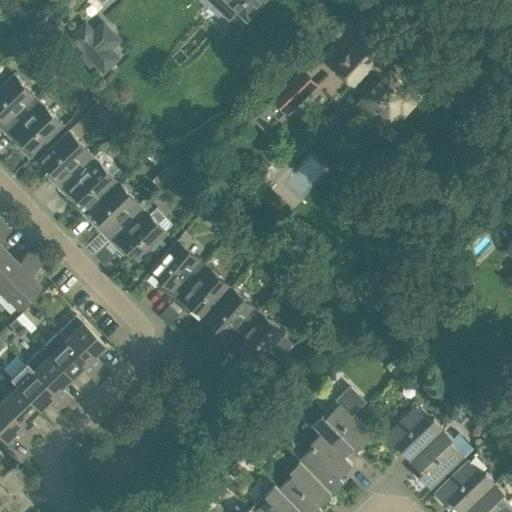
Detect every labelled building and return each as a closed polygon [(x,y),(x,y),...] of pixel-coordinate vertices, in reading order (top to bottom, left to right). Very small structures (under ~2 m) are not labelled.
[(263,0),(222,0),(217,6),(229,18),(238,8),(248,16),(263,0)] [(95,30),(86,21),(73,34),(105,68),(117,55),(109,47),(95,30)] [(390,71),(378,59),(384,52),(366,34),(335,67),(354,85),(371,66),(384,78),(361,102),(374,115),(380,108),(392,119),(402,108),(405,111),(418,96),(391,70),(390,71)] [(318,84),(304,69),(274,97),(275,98),(256,116),(268,128),(287,110),(288,112),(318,84)] [(0,126),(6,132),(40,99),(15,73),(0,87),(0,126)] [(31,158),(36,153),(65,125),(40,99),(6,132),(31,158)] [(103,108),(97,101),(85,112),(91,119),(103,108)] [(125,126),(123,128),(115,136),(122,143),(132,133),(125,126)] [(60,189),(95,155),(70,129),(41,157),(52,169),(46,174),(60,189)] [(60,189),(74,203),(85,214),(120,181),(95,155),(60,189)] [(85,214),(110,240),(144,206),(120,181),(85,214)] [(266,199),(254,213),(275,233),(288,219),(266,199)] [(151,213),(144,206),(110,240),(124,254),(129,249),(140,261),(152,250),(164,238),(170,232),(167,229),(173,223),(157,207),(151,213)] [(231,233),(236,228),(226,219),(218,228),(227,237),(231,233)] [(0,234),(3,238),(11,230),(4,223),(0,227),(0,234)] [(235,237),(238,236),(241,232),(236,228),(231,233),(235,237)] [(167,241),(164,238),(152,250),(155,253),(167,241)] [(174,299),(206,263),(178,239),(152,269),(164,280),(159,285),(174,299)] [(262,254),(270,260),(275,254),(267,248),(262,254)] [(28,264),(36,257),(30,250),(22,257),(28,264)] [(0,289),(1,290),(24,268),(8,251),(0,259),(0,289)] [(35,270),(42,263),(36,257),(28,264),(35,270)] [(206,317),(233,286),(206,263),(174,299),(189,312),(194,307),(206,317)] [(18,308),(41,285),(24,268),(1,290),(18,308)] [(228,346),(259,310),(233,286),(206,317),(217,327),(212,332),(228,346)] [(260,364),(271,351),(280,358),(293,346),(283,337),(287,333),(259,310),(228,346),(243,359),(248,354),(260,364)] [(88,360),(105,343),(83,320),(66,337),(88,360)] [(58,330),(42,345),(72,376),(82,366),(86,371),(93,378),(100,372),(92,364),(88,360),(66,337),(65,338),(58,330)] [(67,403),(73,397),(62,385),(72,376),(42,345),(26,361),(67,403)] [(100,372),(106,366),(99,358),(92,364),(100,372)] [(397,375),(404,368),(395,359),(388,366),(397,375)] [(67,403),(26,361),(9,377),(16,385),(17,384),(39,407),(49,398),(60,410),(67,403)] [(459,388),(472,380),(463,364),(450,371),(459,388)] [(100,372),(93,378),(91,380),(96,385),(105,377),(100,372)] [(22,423),(39,407),(17,384),(16,385),(0,400),(22,423)] [(375,435),(354,413),(367,400),(351,384),(338,396),(343,401),(327,416),(324,413),(313,423),(322,432),(322,431),(345,455),(346,455),(354,447),(358,452),(375,435)] [(468,411),(475,405),(466,395),(459,401),(468,411)] [(73,397),(67,403),(71,408),(78,402),(73,397)] [(0,400),(0,434),(5,440),(16,429),(27,441),(34,435),(27,427),(26,428),(22,423),(0,400)] [(370,405),(362,413),(369,421),(377,413),(370,405)] [(432,421),(417,405),(383,438),(400,455),(404,451),(412,459),(445,428),(435,417),(432,421)] [(34,435),(40,429),(33,421),(27,427),(34,435)] [(432,489),(466,456),(451,441),(454,438),(445,428),(412,459),(420,468),(416,472),(432,489)] [(322,431),(322,432),(312,441),(315,444),(300,459),(301,460),(333,493),(345,481),(341,476),(354,464),(346,455),(345,455),(322,431)] [(484,475),(469,459),(435,492),(452,509),(456,505),(462,511),(465,511),(497,481),(487,471),(484,475)] [(321,511),(329,505),(324,501),(333,493),(301,460),(291,469),(294,473),(280,487),(279,487),(303,511),(321,511)] [(214,488),(222,496),(229,489),(221,481),(214,488)] [(511,511),(511,504),(503,495),(507,492),(497,481),(465,511),(511,511)] [(303,511),(279,487),(280,487),(277,483),(266,494),(269,497),(255,511),(254,511),(303,511)] [(187,511),(199,511),(203,509),(197,503),(187,511)]
